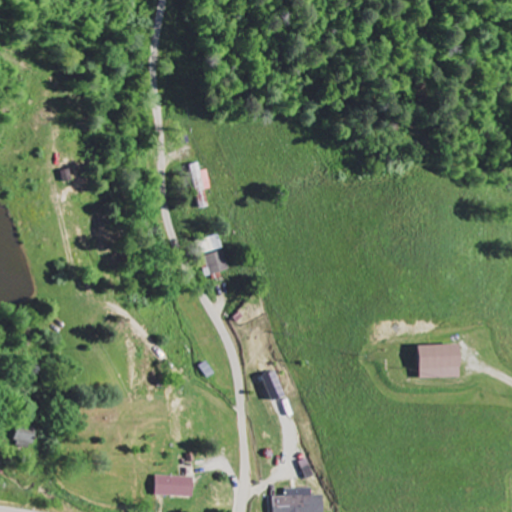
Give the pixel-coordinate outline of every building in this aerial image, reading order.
[(196,165),(201,209),(211,207),(210,192),(214,191),(212,171),(203,172),(202,164),(196,165)] [(198,243),(203,256),(225,249),(221,236),(198,243)] [(232,272),(228,253),(203,258),(207,277),(232,272)] [(424,380),(465,379),(463,345),(422,347),(424,380)] [(288,397),(279,372),(265,377),(275,402),(288,397)] [(34,450),(41,432),(23,425),(17,444),(34,450)] [(198,478),(160,477),(159,497),(197,498),(198,478)] [(327,511),(328,497),(307,497),(307,490),(290,489),(289,498),(277,498),(276,511),(327,511)]
